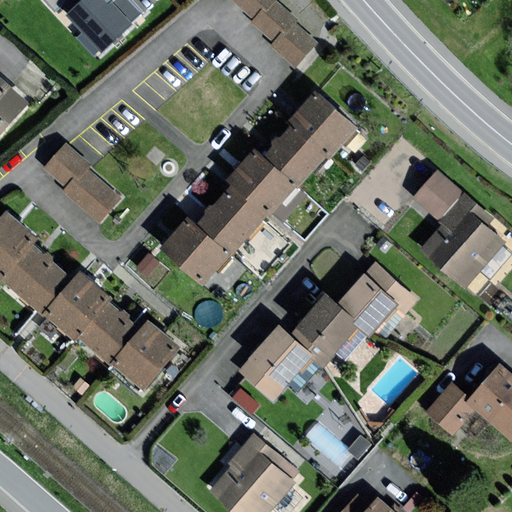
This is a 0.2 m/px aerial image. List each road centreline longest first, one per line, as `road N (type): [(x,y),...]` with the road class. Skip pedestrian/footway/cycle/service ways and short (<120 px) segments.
road 1 (residential): [(284,75),(207,7),(0,189)]
road 2 (residential): [(346,213),(121,460)]
road 3 (secondary): [(362,0),(511,143)]
road 4 (residential): [(121,460),(0,354)]
